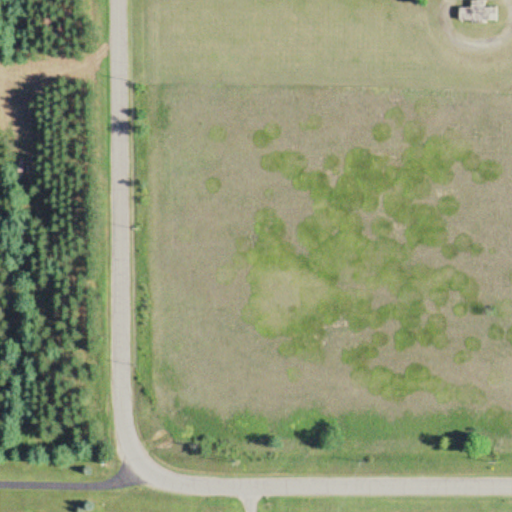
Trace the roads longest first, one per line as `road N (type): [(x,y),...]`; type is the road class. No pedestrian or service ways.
road 1 (residential): [(136,472),(120,430),(116,0)]
road 2 (residential): [(511,490),(186,492),(136,472)]
road 3 (residential): [(136,472),(0,480)]
